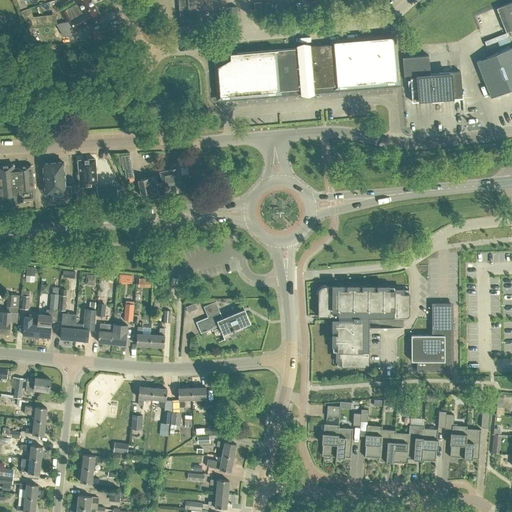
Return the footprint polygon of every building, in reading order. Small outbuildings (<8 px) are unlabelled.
[(27,6),(24,0),(22,0),(18,2),(20,9),(27,6)] [(66,21),(94,5),(91,0),(75,0),(77,2),(61,12),(66,21)] [(178,0),(180,23),(198,22),(238,19),(236,6),(213,8),(212,0),(178,0)] [(458,0),(467,11),(479,0),(458,0)] [(255,17),(262,17),(261,1),(254,2),(255,17)] [(511,47),(476,61),(490,97),(511,88),(511,1),(496,8),(506,32),(511,29),(511,47)] [(70,28),(73,34),(78,31),(77,29),(89,22),(90,24),(101,17),(94,5),(66,21),(70,28)] [(438,10),(412,32),(425,47),(451,25),(438,10)] [(78,31),(73,34),(71,30),(70,28),(66,21),(56,24),(63,36),(83,34),(79,28),(77,29),(78,31)] [(92,30),(93,40),(104,40),(104,29),(92,30)] [(303,43),(297,45),(297,48),(230,53),(230,55),(214,64),(217,96),(300,89),(301,95),(307,96),(314,94),(313,87),(396,80),(392,37),(333,42),(333,45),(310,47),(310,44),(303,43)] [(410,75),(412,101),(430,100),(432,100),(442,99),(442,100),(444,99),(462,98),(460,71),(410,75)] [(134,177),(129,154),(118,156),(120,164),(122,164),(123,169),(124,169),(126,178),(134,177)] [(78,160),(79,186),(96,185),(95,159),(78,160)] [(43,163),(45,193),(65,191),(63,161),(43,163)] [(0,202),(17,202),(17,201),(35,199),(32,165),(17,166),(17,168),(14,169),(14,165),(0,165),(0,202)] [(156,176),(138,180),(142,197),(158,194),(158,195),(190,189),(199,188),(197,180),(196,179),(188,180),(188,175),(189,175),(188,167),(180,168),(179,168),(177,166),(172,167),(170,169),(169,169),(169,171),(160,172),(162,182),(157,183),(156,176)] [(116,188),(97,189),(96,185),(89,186),(90,199),(97,198),(98,201),(117,199),(116,188)] [(25,275),(34,276),(35,266),(26,265),(25,275)] [(85,283),(94,284),(95,273),(86,273),(85,283)] [(132,275),(119,274),(118,281),(132,282),(132,275)] [(347,368),(352,368),(352,367),(368,367),(369,316),(407,317),(409,315),(409,294),(402,294),(403,290),(388,289),(388,286),(387,286),(387,284),(381,284),(381,286),(372,286),(372,284),(366,284),(366,286),(357,286),(357,284),(351,284),(351,286),(342,286),(342,284),(336,284),(336,286),(325,286),(324,286),(323,286),(322,286),(321,287),(320,288),(319,289),(319,290),(318,291),(318,292),(318,295),(316,295),(316,300),(318,300),(318,316),(333,316),(333,323),(331,323),(331,329),(333,329),(333,338),(331,338),(331,344),(333,344),(333,345),(337,345),(337,360),(341,360),(341,366),(347,366),(347,368)] [(8,305),(18,307),(20,295),(10,294),(8,305)] [(21,308),(28,308),(29,295),(22,294),(21,308)] [(453,302),(431,302),(431,335),(411,335),(411,360),(416,360),(416,370),(452,371),(453,302)] [(132,320),(134,304),(125,303),(124,319),(132,320)] [(188,312),(197,308),(195,303),(185,306),(188,312)] [(201,331),(219,323),(225,337),(245,328),(243,324),(250,321),(244,307),(222,317),(219,310),(196,320),(201,331)] [(85,309),(84,325),(75,324),(74,340),(88,341),(89,330),(94,330),(96,310),(85,309)] [(0,331),(9,333),(10,323),(16,323),(18,312),(4,310),(3,321),(0,320),(0,331)] [(60,339),(74,340),(75,324),(76,315),(62,313),(61,327),(61,328),(60,339)] [(36,336),(38,315),(37,315),(36,325),(30,325),(32,314),(25,314),(25,316),(24,316),(23,323),(22,323),(21,335),(36,336)] [(38,315),(36,336),(50,338),(51,327),(52,316),(44,315),(38,315)] [(97,341),(112,342),(113,324),(100,323),(100,329),(98,329),(97,341)] [(113,324),(112,342),(126,343),(127,325),(113,324)] [(136,345),(150,345),(151,334),(142,334),(142,327),(138,326),(137,333),(136,333),(136,345)] [(159,335),(151,334),(150,345),(164,346),(165,335),(164,335),(164,328),(159,328),(159,335)] [(28,390),(35,391),(35,387),(49,389),(51,377),(35,375),(34,377),(27,377),(26,388),(28,390)] [(15,389),(14,397),(20,398),(23,378),(13,377),(12,385),(15,389)] [(143,399),(151,399),(152,387),(138,386),(137,398),(138,398),(138,405),(142,405),(143,399)] [(191,387),(192,398),(199,398),(200,405),(205,405),(205,398),(206,398),(205,386),(191,387)] [(159,407),(164,407),(165,401),(166,401),(167,388),(152,387),(151,399),(159,400),(159,407)] [(179,399),(179,407),(184,406),(184,399),(192,398),(191,387),(177,388),(178,399),(179,399)] [(410,396),(403,395),(402,409),(409,410),(410,396)] [(464,395),(460,399),(463,403),(468,399),(464,395)] [(7,397),(6,403),(23,405),(24,400),(7,397)] [(340,406),(327,405),(326,416),(339,417),(340,406)] [(33,420),(45,421),(47,407),(35,406),(35,407),(28,406),(27,411),(34,412),(33,420)] [(368,409),(361,409),(361,413),(360,421),(367,421),(368,409)] [(172,410),(170,423),(179,424),(181,411),(172,410)] [(446,411),(439,411),(437,427),(445,427),(446,414),(446,411)] [(488,427),(489,411),(482,411),(481,427),(488,427)] [(133,414),(131,428),(141,429),(142,415),(133,414)] [(454,414),(446,414),(445,427),(445,428),(452,429),(451,432),(450,432),(449,444),(450,444),(450,456),(464,457),(466,428),(466,425),(453,425),(454,414)] [(32,434),(43,436),(45,421),(33,420),(32,428),(25,427),(24,432),(32,433),(32,434)] [(336,424),(324,423),(323,433),(322,433),(321,443),(322,443),(321,455),(336,456),(338,427),(339,427),(339,424),(336,424)] [(382,425),(367,424),(366,433),(365,434),(364,444),(365,444),(364,456),(378,457),(379,457),(381,428),(382,425)] [(424,425),(409,424),(408,433),(409,433),(407,458),(421,459),(423,427),(424,425)] [(339,427),(338,427),(336,456),(344,457),(344,456),(350,457),(353,428),(339,427)] [(438,428),(423,427),(421,459),(435,460),(436,449),(437,449),(438,439),(437,439),(438,428)] [(395,432),(395,429),(381,428),(379,457),(378,457),(378,460),(393,462),(393,461),(395,432)] [(481,429),(466,428),(464,457),(472,458),(479,458),(481,429)] [(408,433),(395,432),(393,461),(407,462),(407,458),(409,433),(408,433)] [(222,455),(233,458),(236,444),(225,442),(225,443),(217,441),(216,447),(224,448),(222,455)] [(128,443),(115,442),(114,451),(127,452),(128,443)] [(29,458),(40,460),(42,446),(30,445),(30,446),(23,445),(23,449),(29,450),(29,458)] [(108,459),(119,460),(120,453),(109,451),(108,459)] [(83,453),(81,467),(94,469),(95,461),(101,461),(101,456),(96,456),(96,455),(83,453)] [(230,471),(233,458),(222,455),(221,461),(208,458),(206,466),(219,469),(230,471)] [(27,473),(38,474),(40,460),(29,458),(28,466),(20,466),(20,471),(27,471),(27,473)] [(0,473),(13,475),(14,468),(0,466),(0,473)] [(80,482),(92,483),(92,482),(98,483),(98,478),(93,477),(94,469),(81,467),(80,482)] [(191,479),(203,480),(203,473),(191,472),(191,479)] [(0,481),(12,482),(13,476),(0,473),(0,481)] [(216,494),(227,495),(229,481),(217,480),(217,481),(210,480),(210,485),(216,486),(216,494)] [(24,497),(36,498),(37,484),(26,483),(25,483),(18,483),(18,487),(19,488),(18,495),(24,496),(24,497)] [(6,493),(6,502),(16,502),(16,493),(6,493)] [(214,508),(226,509),(227,495),(216,494),(215,502),(208,501),(208,506),(214,507),(214,508)] [(78,495),(77,507),(90,508),(104,510),(105,506),(95,505),(95,508),(90,508),(91,497),(78,495)] [(22,511),(32,511),(34,511),(36,498),(24,497),(23,505),(16,505),(15,509),(22,510),(22,511)] [(185,499),(184,508),(202,509),(202,501),(185,499)]
